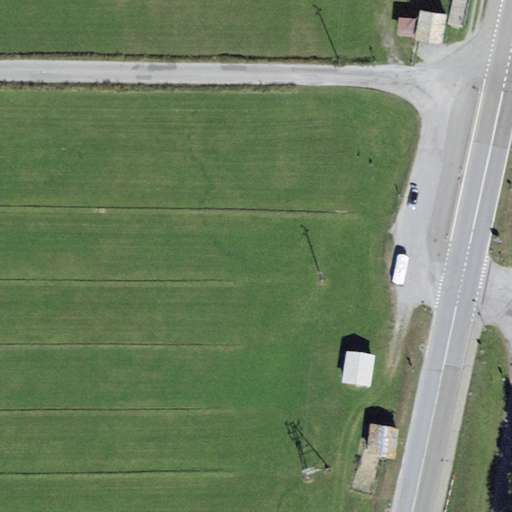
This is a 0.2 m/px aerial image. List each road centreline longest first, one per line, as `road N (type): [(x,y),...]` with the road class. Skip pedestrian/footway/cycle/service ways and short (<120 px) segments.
road 1 (residential): [(502,78),(0,68)]
road 2 (secondary): [(460,283),(410,511)]
road 3 (secondary): [(502,78),(460,283)]
